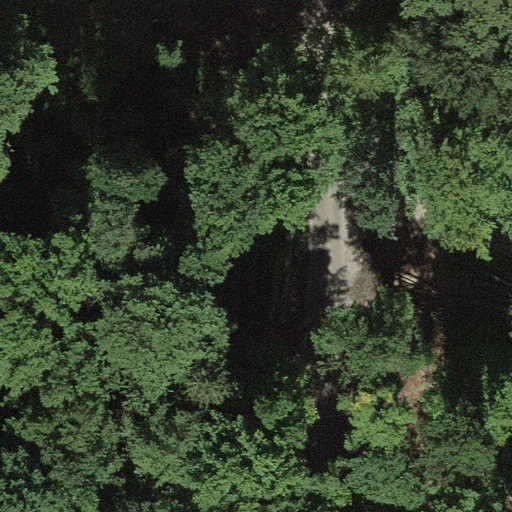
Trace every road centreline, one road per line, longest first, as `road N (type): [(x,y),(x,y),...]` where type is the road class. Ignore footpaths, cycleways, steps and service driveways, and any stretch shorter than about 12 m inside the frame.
road 1 (track): [(303,511),(345,116),(334,0)]
road 2 (track): [(345,116),(511,198)]
